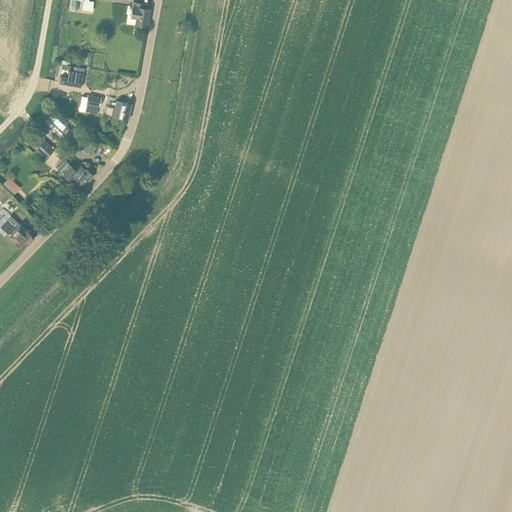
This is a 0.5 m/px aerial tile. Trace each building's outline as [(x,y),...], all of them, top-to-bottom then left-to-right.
[(78,0),(83,0),(82,10),(92,11),(93,1),(88,1),(88,0),(72,0),(71,10),(77,10),(78,0)] [(135,24),(136,24),(146,25),(149,9),(142,7),(142,4),(133,2),(131,16),(136,17),(135,24)] [(61,76),(59,83),(81,87),(83,73),(73,71),(70,70),(69,70),(68,77),(61,76)] [(89,95),(85,111),(97,114),(101,98),(89,95)] [(118,117),(127,119),(131,103),(121,101),(117,100),(113,116),(118,117)] [(52,113),(44,122),(61,138),(69,129),(52,113)] [(80,126),(68,139),(76,147),(88,134),(80,126)] [(33,146),(40,153),(46,158),(54,150),(41,137),(33,146)] [(75,170),(71,166),(65,161),(57,169),(70,180),(72,177),(83,186),(93,174),(86,168),(85,169),(80,164),(75,170)] [(9,176),(2,184),(13,194),(20,187),(9,176)] [(0,188),(0,200),(3,203),(9,197),(0,188)] [(26,230),(26,231),(17,222),(6,233),(22,249),(33,237),(26,230)]
